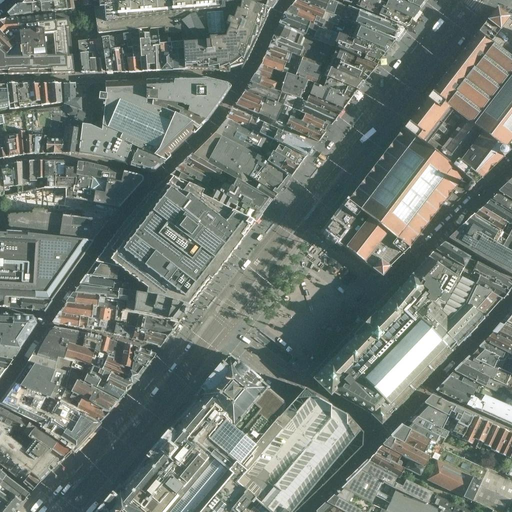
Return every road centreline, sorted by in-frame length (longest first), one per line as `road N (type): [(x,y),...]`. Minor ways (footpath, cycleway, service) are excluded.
road 1 (tertiary): [(230,327),(482,0)]
road 2 (tertiary): [(77,511),(230,327)]
road 3 (residential): [(305,511),(379,437),(300,381)]
road 4 (residential): [(300,381),(437,236)]
